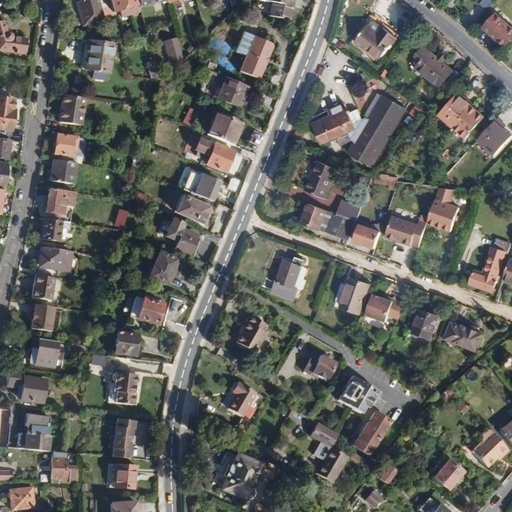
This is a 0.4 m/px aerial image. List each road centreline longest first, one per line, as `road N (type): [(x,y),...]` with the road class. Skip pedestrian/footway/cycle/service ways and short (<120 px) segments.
road 1 (residential): [(0,315),(30,177),(53,0)]
road 2 (secondary): [(241,217),(174,404),(173,511)]
road 3 (residential): [(241,217),(511,317)]
road 4 (secondary): [(326,0),(241,217)]
road 5 (residential): [(407,0),(511,88)]
